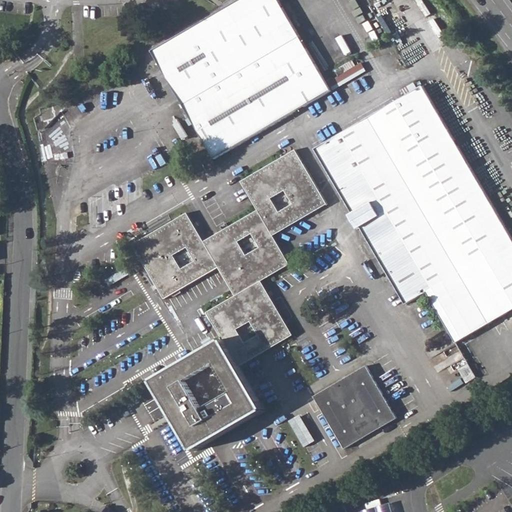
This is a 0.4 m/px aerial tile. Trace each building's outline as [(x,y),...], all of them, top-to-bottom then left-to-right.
[(238,0),(152,51),(215,159),(332,91),(331,89),(365,69),(361,63),(356,66),(338,76),(327,83),(278,0),(238,0)] [(353,60),(335,71),(338,76),(356,66),(353,60)] [(414,82),(402,89),(406,96),(418,88),(414,82)] [(511,310),(511,236),(423,86),(418,88),(406,96),(365,120),(353,127),(316,149),(353,213),(350,214),(358,228),(361,226),(407,304),(426,292),(440,315),(430,321),(439,335),(448,329),(457,344),(511,310)] [(43,110),(56,160),(71,157),(58,106),(43,110)] [(360,112),(348,119),(353,127),(365,120),(360,112)] [(157,144),(165,159),(174,154),(165,139),(157,144)] [(156,380),(196,449),(265,409),(239,367),(294,335),(262,281),(290,264),(274,236),(328,204),(296,150),(242,181),(259,210),(205,240),(188,213),(134,244),(166,299),(220,267),(237,295),(208,313),(224,341),(156,380)] [(459,369),(467,383),(477,377),(469,363),(459,369)] [(315,396),(346,448),(398,419),(367,366),(315,396)] [(302,413),(290,420),(305,446),(317,440),(302,413)]
